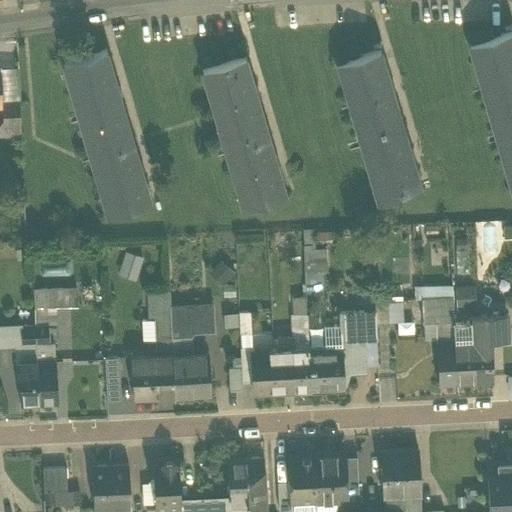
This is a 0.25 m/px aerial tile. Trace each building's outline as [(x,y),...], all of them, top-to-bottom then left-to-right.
[(495,109),(499,123),(511,118),(511,38),(510,31),(474,42),(479,57),(473,58),(478,75),(484,74),(489,91),(483,93),(489,110),(495,109)] [(479,57),(474,42),(469,43),(473,58),(479,57)] [(359,114),(363,130),(399,119),(379,50),(337,63),(343,82),(349,80),(353,95),(347,96),(353,116),(359,114)] [(87,123),(93,143),(129,132),(104,51),(69,61),(75,81),(69,82),(82,125),(87,123)] [(224,121),(229,136),(264,126),(244,57),(202,69),(208,89),(214,88),(218,101),(212,103),(218,123),(224,121)] [(63,63),(69,82),(75,81),(69,61),(63,63)] [(0,73),(1,100),(6,100),(19,99),(18,68),(0,69),(0,73)] [(484,74),(478,75),(483,93),(489,91),(484,74)] [(343,82),(347,96),(353,95),(349,80),(343,82)] [(208,89),(212,103),(218,101),(214,88),(208,89)] [(21,135),(19,99),(6,100),(8,136),(21,135)] [(495,109),(489,110),(493,124),(499,123),(495,109)] [(353,116),(358,131),(363,130),(359,114),(353,116)] [(511,118),(499,123),(493,124),(499,144),(504,143),(508,157),(503,159),(509,179),(511,177),(511,118)] [(419,188),(399,119),(363,130),(358,131),(363,151),(369,149),(373,163),(367,165),(373,185),(379,183),(383,199),(419,188)] [(218,123),(223,138),(229,136),(224,121),(218,123)] [(82,125),(88,144),(93,143),(87,123),(82,125)] [(285,195),(264,126),(229,136),(223,138),(228,157),(234,156),(238,170),(232,171),(238,192),(244,190),(249,206),(285,195)] [(149,202),(129,132),(93,143),(88,144),(94,163),(98,162),(102,176),(98,177),(104,197),(108,195),(113,212),(149,202)] [(504,143),(499,144),(503,159),(508,157),(504,143)] [(363,151),(367,165),(373,163),(369,149),(363,151)] [(228,157),(232,171),(238,170),(234,156),(228,157)] [(94,163),(98,177),(102,176),(98,162),(94,163)] [(378,201),(383,199),(379,183),(373,185),(378,201)] [(243,207),(249,206),(244,190),(238,192),(243,207)] [(108,214),(113,212),(108,195),(104,197),(108,214)] [(511,224),(502,224),(503,238),(511,237),(511,224)] [(313,227),(302,228),(303,249),(314,249),(313,227)] [(314,249),(303,249),(304,271),(327,270),(326,248),(314,249)] [(456,251),(457,275),(469,274),(468,250),(456,251)] [(144,258),(126,252),(118,275),(136,282),(144,258)] [(234,271),(221,258),(208,272),(222,284),(234,271)] [(327,270),(304,271),(304,289),(322,288),(321,275),(327,270)] [(156,298),(157,309),(170,308),(170,307),(169,285),(146,286),(147,299),(156,298)] [(452,297),(452,289),(452,285),(414,286),(414,298),(423,298),(452,297)] [(452,297),(453,312),(471,311),(470,288),(452,289),(452,297)] [(77,293),(53,294),(53,306),(34,307),(35,324),(48,324),(78,322),(77,293)] [(33,295),(34,307),(53,306),(53,294),(33,295)] [(292,314),(306,313),(306,296),(291,297),(292,314)] [(424,322),(436,321),(453,321),(453,312),(452,297),(423,298),(424,322)] [(157,355),(154,355),(156,398),(175,397),(170,308),(157,309),(156,298),(147,299),(148,319),(155,318),(156,341),(157,355)] [(402,300),(388,301),(389,321),(403,320),(402,300)] [(376,322),(389,321),(388,301),(375,302),(375,310),(376,322)] [(210,395),(208,369),(191,370),(191,353),(190,333),(193,330),(214,329),(213,305),(170,307),(170,308),(175,397),(210,395)] [(239,311),(240,346),(252,345),(250,310),(239,311)] [(324,325),(325,346),(364,344),(364,340),(377,339),(376,322),(375,310),(362,311),(340,312),(340,325),(324,325)] [(238,327),(237,312),(223,313),(223,327),(238,327)] [(292,314),(293,329),(307,328),(306,313),(292,314)] [(468,320),(453,321),(454,340),(456,383),(493,382),(492,356),(474,357),(473,341),(491,340),(508,339),(506,315),(468,316),(468,320)] [(155,318),(148,319),(142,319),(143,342),(156,341),(155,318)] [(436,321),(424,322),(424,340),(436,339),(436,321)] [(454,340),(453,321),(436,321),(436,339),(436,341),(454,340)] [(17,363),(18,363),(18,362),(37,361),(35,324),(0,325),(0,345),(16,344),(17,363)] [(49,342),(48,324),(35,324),(37,361),(48,360),(47,342),(49,342)] [(308,347),(307,328),(293,329),(293,333),(294,348),(308,347)] [(294,348),(293,333),(278,334),(278,349),(290,348),(294,348)] [(364,344),(365,364),(377,363),(377,339),(364,340),(364,344)] [(456,383),(454,340),(436,341),(438,384),(456,383)] [(474,357),(492,356),(491,340),(473,341),(474,357)] [(365,364),(364,344),(325,346),(308,347),(310,391),(344,390),(343,373),(366,371),(365,364)] [(240,347),(242,383),(255,383),(254,368),(254,357),(255,357),(254,347),(240,347)] [(294,348),(290,348),(292,392),(310,391),(308,347),(294,348)] [(255,394),(292,392),(290,348),(278,349),(271,349),(271,356),(255,357),(254,357),(254,368),(255,383),(255,394)] [(207,352),(191,353),(191,370),(208,369),(207,352)] [(134,399),(156,398),(154,355),(132,356),(134,399)] [(105,357),(107,401),(122,401),(119,356),(105,357)] [(48,360),(37,361),(39,404),(56,403),(54,360),(48,360)] [(39,404),(37,361),(18,362),(18,363),(21,405),(39,404)] [(228,367),(229,390),(240,389),(239,367),(228,367)] [(403,511),(402,511),(421,511),(418,448),(400,449),(403,511)] [(386,500),(387,511),(386,511),(396,511),(403,511),(400,449),(381,450),(383,494),(386,494),(386,500)] [(344,452),(313,454),(316,501),(338,500),(338,493),(346,492),(345,456),(344,452)] [(290,502),(291,502),(316,501),(313,454),(288,455),(289,481),(290,502)] [(266,511),(264,456),(246,457),(248,504),(248,511),(266,511)] [(345,456),(346,492),(358,492),(357,456),(345,456)] [(227,458),(229,501),(229,504),(248,504),(246,457),(227,458)] [(154,503),(155,509),(180,508),(178,460),(152,461),(153,481),(154,503)] [(511,511),(511,460),(486,462),(488,511),(511,511)] [(128,463),(110,464),(112,511),(127,511),(127,506),(130,506),(128,463)] [(112,511),(110,464),(92,465),(94,508),(99,507),(99,511),(112,511)] [(42,466),(43,490),(53,490),(67,489),(66,465),(42,466)] [(154,503),(153,481),(141,482),(142,503),(154,503)] [(277,481),(278,509),(291,509),(291,502),(290,502),(289,481),(277,481)] [(67,489),(53,490),(54,504),(81,502),(80,488),(67,489)] [(316,501),(316,511),(333,511),(338,500),(316,501)] [(248,511),(248,504),(229,504),(229,501),(198,502),(197,511),(248,511)] [(316,511),(316,501),(291,502),(291,509),(291,511),(316,511)] [(181,502),(180,511),(193,511),(193,502),(181,502)]
